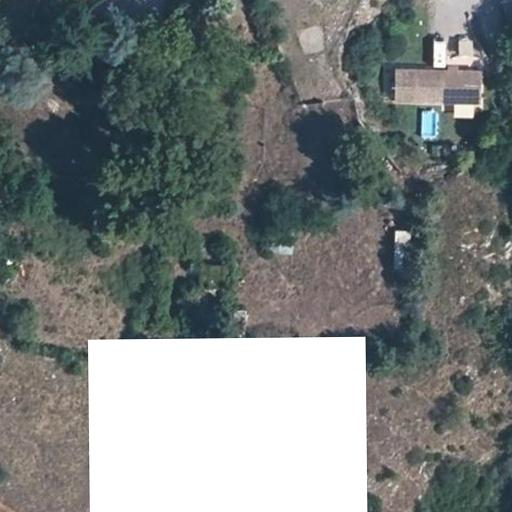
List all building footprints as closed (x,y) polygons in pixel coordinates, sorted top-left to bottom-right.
[(511,13),(503,16),(505,23),(511,21),(511,13)] [(477,94),(477,66),(394,65),(394,98),(414,98),(414,94),(477,94)] [(420,109),(420,137),(437,137),(437,109),(420,109)] [(269,250),(293,253),(295,233),(272,231),(269,250)] [(413,269),(412,232),(393,232),(394,269),(413,269)]
